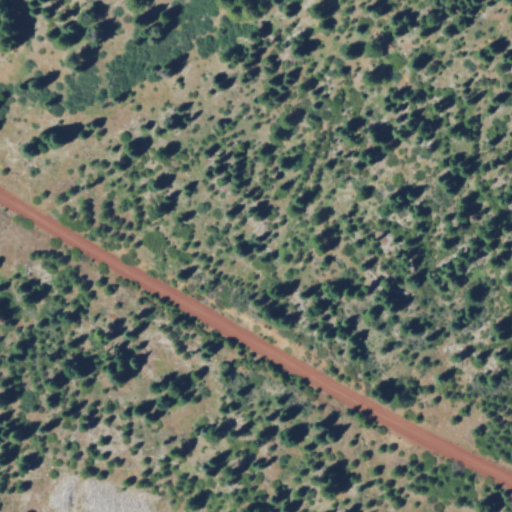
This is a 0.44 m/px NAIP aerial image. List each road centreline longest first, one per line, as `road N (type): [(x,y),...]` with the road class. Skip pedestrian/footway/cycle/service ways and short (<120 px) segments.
road 1 (track): [(386,411),(0,197)]
road 2 (track): [(511,479),(386,411)]
